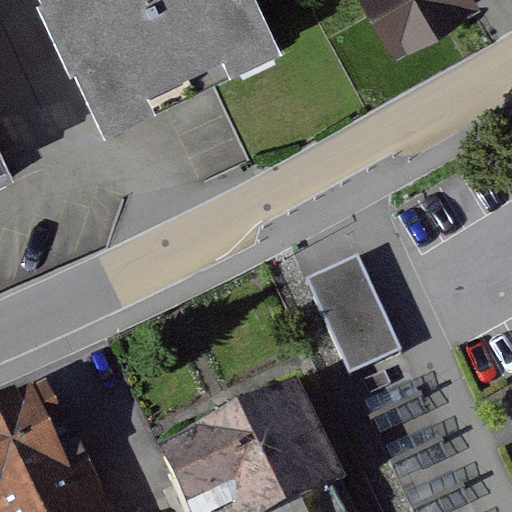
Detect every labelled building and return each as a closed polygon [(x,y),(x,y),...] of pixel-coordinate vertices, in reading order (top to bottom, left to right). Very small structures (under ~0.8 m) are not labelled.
[(305,41),(285,0),(61,0),(124,129),(214,87),(305,41)] [(492,10),(486,0),(384,0),(415,53),(492,10)] [(0,185),(35,169),(0,97),(0,185)] [(369,257),(319,279),(362,374),(412,352),(369,257)] [(114,511),(56,380),(0,405),(0,511),(114,511)] [(386,511),(323,380),(173,451),(202,511),(386,511)]
